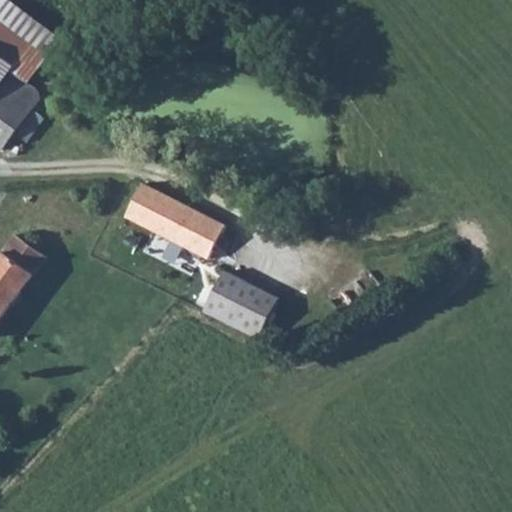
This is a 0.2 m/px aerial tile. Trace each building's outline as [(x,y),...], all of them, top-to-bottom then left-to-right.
[(0,0),(0,29),(20,8),(7,0),(0,0)] [(8,67),(27,81),(59,37),(20,8),(0,29),(0,53),(11,62),(8,67)] [(0,53),(0,147),(1,148),(12,129),(27,138),(41,115),(31,108),(38,99),(39,89),(27,81),(8,67),(11,62),(0,53)] [(201,252),(211,257),(228,222),(143,178),(124,214),(127,216),(118,234),(191,273),(201,252)] [(17,228),(0,252),(0,291),(13,301),(48,253),(17,228)] [(224,263),(201,310),(254,337),(277,289),(224,263)] [(0,318),(13,301),(0,291),(0,318)]
